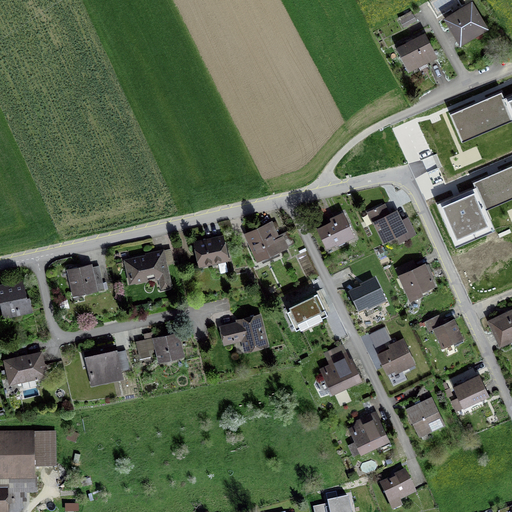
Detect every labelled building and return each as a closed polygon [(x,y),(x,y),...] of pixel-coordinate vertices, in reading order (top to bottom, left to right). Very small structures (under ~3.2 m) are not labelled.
[(485,31),(472,6),(447,19),(460,44),(485,31)] [(435,59),(425,37),(398,50),(409,72),(435,59)] [(511,95),(505,99),(502,92),(451,115),(463,142),(511,120),(511,95)] [(477,190),(438,206),(457,249),(497,232),(487,210),(511,199),(511,166),(474,183),(477,190)] [(371,218),(381,236),(393,231),(396,237),(412,230),(403,213),(399,215),(393,205),(385,208),(381,198),(363,207),(369,219),(371,218)] [(353,234),(346,220),(321,232),(327,246),(353,234)] [(285,252),(273,224),(246,236),(258,264),(285,252)] [(200,264),(228,260),(225,240),(197,245),(200,264)] [(127,263),(131,281),(167,273),(162,255),(127,263)] [(101,283),(98,267),(69,273),(72,289),(101,283)] [(413,294),(434,284),(426,268),(405,278),(413,294)] [(27,309),(21,284),(2,288),(8,314),(27,309)] [(375,288),(351,299),(357,312),(381,301),(375,288)] [(294,311),(304,332),(322,324),(312,303),(294,311)] [(504,344),(511,340),(511,313),(494,323),(504,344)] [(242,346),(264,340),(258,318),(236,323),(242,346)] [(437,329),(445,345),(460,338),(453,322),(437,329)] [(161,361),(181,356),(175,333),(155,338),(161,361)] [(380,357),(387,372),(414,360),(406,345),(380,357)] [(100,381),(121,377),(115,351),(94,355),(100,381)] [(8,360),(12,382),(42,376),(38,354),(8,360)] [(333,392),(360,380),(350,359),(323,371),(333,392)] [(457,410),(488,396),(479,377),(448,391),(457,410)] [(431,402),(409,413),(418,431),(440,421),(431,402)] [(362,453),(388,441),(377,418),(351,430),(362,453)] [(57,431),(0,430),(0,508),(19,509),(19,496),(32,496),(32,464),(57,464),(57,431)] [(381,487),(390,503),(412,491),(404,475),(381,487)] [(336,491),(326,494),(328,503),(313,506),(314,511),(351,511),(347,495),(337,498),(336,491)]
